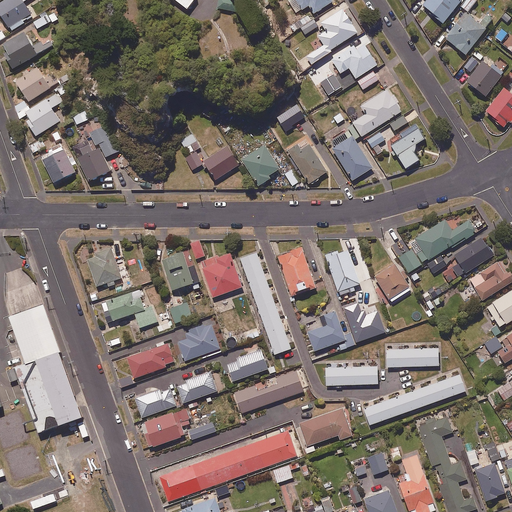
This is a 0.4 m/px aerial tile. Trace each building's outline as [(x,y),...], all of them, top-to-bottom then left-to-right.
[(30,0),(8,0),(0,5),(0,13),(12,33),(25,24),(24,22),(33,16),(25,3),(30,0)] [(173,0),(189,12),(197,0),(173,0)] [(221,0),(221,2),(219,11),(238,14),(239,6),(240,2),(233,1),(233,0),(221,0)] [(287,0),(296,14),(310,5),(315,15),(335,3),(332,0),(287,0)] [(464,0),(427,0),(429,1),(424,7),(445,24),(464,0)] [(479,1),(477,0),(468,0),(462,7),(469,13),(479,1)] [(360,34),(345,10),(322,24),(327,32),(319,37),(325,46),(307,57),(313,66),(333,53),(332,52),(360,34)] [(60,20),(56,13),(50,16),(49,15),(34,23),(38,32),(60,20)] [(481,25),(468,14),(454,31),(448,25),(441,34),(467,56),(488,31),(487,30),(494,21),(489,17),(481,25)] [(316,19),(302,27),(307,35),(320,27),(316,19)] [(498,39),(490,32),(486,37),(494,44),(498,39)] [(26,33),(4,45),(9,53),(5,55),(14,70),(38,56),(52,49),(48,43),(43,45),(41,42),(33,46),(26,33)] [(379,66),(366,46),(358,51),(355,47),(333,61),(342,75),(351,69),(358,80),(379,66)] [(485,57),(477,51),(473,56),(481,62),(485,57)] [(499,57),(491,67),(485,63),(469,83),(487,98),(503,77),(507,73),(504,71),(509,64),(499,57)] [(46,80),(37,67),(15,81),(30,104),(57,85),(51,76),(46,80)] [(369,89),(371,92),(377,88),(375,85),(380,82),(374,73),(359,82),(365,91),(369,89)] [(71,90),(66,83),(57,89),(61,96),(71,90)] [(511,94),(511,95),(504,89),(485,111),(503,127),(508,121),(510,123),(511,121),(511,94)] [(396,96),(393,98),(389,91),(363,107),(368,116),(356,123),(364,137),(404,114),(398,105),(400,104),(396,96)] [(63,103),(57,94),(31,111),(25,102),(15,108),(20,120),(28,115),(31,121),(28,123),(37,138),(61,122),(53,109),(63,103)] [(305,118),(295,103),(276,116),(286,131),(305,118)] [(89,118),(85,110),(73,118),(78,125),(89,118)] [(410,124),(405,117),(392,124),(396,132),(410,124)] [(417,145),(426,139),(416,124),(401,134),(404,139),(392,146),(407,169),(420,161),(416,153),(416,152),(417,152),(417,151),(417,150),(418,149),(418,148),(418,147),(417,146),(417,145)] [(89,133),(96,145),(99,143),(106,156),(118,149),(103,125),(89,133)] [(64,141),(59,130),(52,133),(57,144),(64,141)] [(189,152),(194,149),(190,143),(197,138),(192,130),(178,138),(182,147),(185,145),(189,152)] [(375,169),(350,131),(330,144),(354,182),(375,169)] [(386,141),(381,133),(368,142),(378,156),(384,153),(379,146),(386,141)] [(46,149),(42,140),(30,146),(34,154),(46,149)] [(94,153),(88,141),(73,148),(91,183),(112,172),(101,149),(94,153)] [(52,149),(53,151),(55,155),(44,161),(56,185),(77,174),(74,167),(77,165),(74,158),(70,160),(62,144),(52,149)] [(303,151),(299,145),(289,152),(311,186),(330,174),(311,145),(303,151)] [(205,161),(215,177),(218,175),(220,180),(241,167),(228,147),(205,161)] [(282,171),(267,147),(244,162),(260,188),(273,180),(271,178),(282,171)] [(204,164),(196,151),(185,157),(193,170),(204,164)] [(301,183),(293,170),(286,175),(294,187),(301,183)] [(453,231),(447,221),(416,239),(422,250),(417,253),(423,263),(477,233),(471,221),(453,231)] [(494,256),(482,239),(456,256),(461,264),(454,268),(460,278),(494,256)] [(206,257),(201,242),(192,245),(197,260),(206,257)] [(119,268),(113,249),(95,255),(97,259),(89,261),(99,288),(130,277),(126,266),(119,268)] [(298,300),(296,296),(317,289),(304,250),(280,258),(293,296),(290,297),(292,302),(298,300)] [(423,266),(413,251),(401,259),(411,274),(423,266)] [(338,257),(337,253),(327,256),(344,304),(353,300),(351,294),(355,292),(354,289),(362,286),(350,252),(338,257)] [(244,289),(232,254),(202,264),(214,299),(244,289)] [(293,350),(258,254),(242,260),(276,356),(293,350)] [(187,262),(185,255),(163,262),(174,293),(193,287),(195,291),(203,288),(196,266),(189,268),(187,262)] [(449,266),(443,256),(428,266),(434,275),(449,266)] [(511,275),(510,277),(501,261),(470,280),(484,302),(511,283),(511,275)] [(409,279),(405,272),(402,274),(397,266),(377,279),(392,304),(413,291),(406,281),(409,279)] [(377,293),(372,280),(363,284),(364,288),(356,291),(362,307),(373,303),(371,295),(377,293)] [(511,323),(511,292),(488,307),(502,330),(511,323)] [(103,305),(106,313),(110,324),(115,322),(137,315),(141,329),(159,323),(153,307),(146,310),(140,293),(103,305)] [(192,317),(187,302),(170,307),(175,322),(192,317)] [(90,420),(47,307),(14,320),(31,365),(19,369),(44,438),(90,420)] [(172,329),(168,313),(160,315),(164,331),(172,329)] [(337,313),(320,319),(323,329),(309,334),(316,353),(340,344),(342,351),(357,346),(352,333),(346,336),(337,313)] [(187,363),(200,358),(201,362),(223,354),(222,350),(212,324),(187,333),(190,340),(180,343),(187,363)] [(256,338),(254,329),(245,331),(248,341),(256,338)] [(511,362),(511,336),(504,342),(508,348),(500,354),(507,365),(511,362)] [(504,348),(497,338),(486,345),(493,355),(504,348)] [(177,365),(169,345),(129,360),(136,380),(177,365)] [(440,350),(388,351),(389,369),(441,367),(440,350)] [(270,371),(263,351),(239,360),(240,362),(229,366),(235,383),(270,371)] [(380,385),(379,368),(327,370),(327,387),(380,385)] [(305,393),(298,372),(277,379),(279,385),(258,393),(256,387),(236,394),(243,415),(305,393)] [(219,393),(212,374),(188,382),(189,385),(179,388),(185,405),(219,393)] [(467,393),(462,376),(366,410),(371,426),(467,393)] [(135,384),(132,377),(121,381),(124,389),(135,384)] [(511,397),(511,386),(510,383),(498,391),(505,402),(511,397)] [(151,387),(150,387),(146,388),(147,392),(136,396),(144,419),(178,407),(172,390),(162,393),(162,392),(161,392),(160,391),(159,390),(158,389),(157,389),(156,388),(155,388),(154,387),(153,387),(152,387),(151,387)] [(317,452),(315,446),(340,437),(342,442),(354,437),(344,410),(301,425),(309,447),(306,448),(308,455),(317,452)] [(193,425),(188,411),(143,425),(146,436),(151,450),(187,438),(184,428),(193,425)] [(454,434),(449,418),(420,428),(436,472),(441,487),(449,511),(475,511),(479,511),(475,499),(466,502),(459,484),(468,481),(462,463),(453,467),(443,438),(454,434)] [(217,433),(214,424),(190,432),(193,441),(217,433)] [(295,446),(290,433),(161,478),(170,503),(299,458),(295,446)] [(501,460),(495,443),(487,446),(493,463),(501,460)] [(403,460),(398,447),(388,451),(392,463),(403,460)] [(481,463),(476,449),(467,452),(472,466),(481,463)] [(390,471),(383,454),(368,460),(375,477),(390,471)] [(439,511),(419,457),(404,462),(412,483),(402,486),(411,511),(439,511)] [(279,485),(295,479),(293,473),(301,469),(299,462),(274,471),(279,485)] [(508,496),(497,465),(477,472),(488,503),(508,496)] [(312,476),(309,466),(303,467),(307,478),(312,476)] [(92,489),(89,483),(75,488),(78,495),(92,489)] [(231,493),(228,486),(217,491),(220,498),(231,493)] [(75,494),(72,488),(59,492),(61,499),(75,494)] [(364,503),(357,488),(350,491),(357,507),(364,503)] [(398,511),(390,491),(365,500),(369,511),(398,511)] [(57,503),(54,494),(32,502),(35,510),(57,503)] [(334,511),(330,498),(322,500),(326,511),(334,511)] [(221,511),(217,499),(183,510),(183,511),(221,511)]
